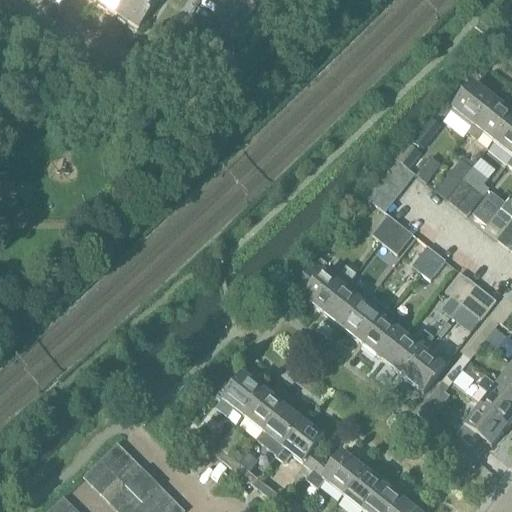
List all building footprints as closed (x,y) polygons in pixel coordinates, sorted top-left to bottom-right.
[(116,19),(128,0),(97,0),(94,5),(116,19)] [(151,0),(128,0),(116,19),(136,33),(156,3),(151,0)] [(472,129),(494,103),(472,86),(451,113),(472,129)] [(492,145),(511,120),(511,117),(494,103),(472,129),(492,145)] [(511,160),(511,120),(492,145),(511,160)] [(424,151),(440,129),(430,122),(414,143),(424,151)] [(446,202),(471,170),(460,162),(435,193),(446,202)] [(388,173),(407,188),(414,179),(410,175),(400,167),(395,164),(388,173)] [(400,197),(407,188),(388,173),(380,182),(400,197)] [(485,191),(489,186),(473,173),(462,187),(483,204),(490,195),(485,191)] [(392,207),(400,197),(380,182),(373,192),(392,207)] [(384,217),(392,207),(373,192),(365,202),(384,217)] [(492,195),(474,218),(487,229),(500,211),(511,220),(511,201),(511,202),(509,200),(505,206),(492,195)] [(382,245),(396,227),(388,220),(373,237),(382,245)] [(511,249),(511,222),(497,243),(510,253),(511,249)] [(396,227),(382,245),(397,257),(412,239),(396,227)] [(421,276),(436,258),(428,251),(413,269),(421,276)] [(436,258),(421,276),(430,283),(445,265),(436,258)] [(324,318),(345,291),(357,276),(348,269),(336,284),(317,269),(296,296),(324,318)] [(461,307),(475,289),(461,278),(447,296),(461,307)] [(475,289),(461,307),(481,324),(496,305),(484,296),(475,289)] [(344,334),(365,307),(345,291),(324,318),(344,334)] [(493,322),(500,327),(511,312),(511,296),(501,309),(493,321),(493,322)] [(363,349),(384,322),(365,307),(344,334),(363,349)] [(383,365),(404,338),(384,322),(363,349),(383,365)] [(484,347),(500,327),(493,322),(478,341),(484,347)] [(402,381),(424,354),(433,342),(425,335),(415,347),(404,338),(383,365),(402,381)] [(469,366),(484,347),(478,341),(477,341),(462,360),(469,366)] [(424,354),(402,381),(422,396),(443,369),(424,354)] [(453,385),(469,366),(462,360),(447,380),(453,385)] [(511,400),(511,368),(496,388),(511,400)] [(227,418),(232,412),(242,420),(263,393),(242,376),(216,409),(227,418)] [(511,422),(511,400),(496,388),(486,379),(479,388),(489,397),(481,407),(508,428),(511,422)] [(437,405),(453,385),(447,380),(431,401),(437,405)] [(261,435),(283,409),(263,393),(242,420),(261,435)] [(490,450),(508,428),(481,407),(463,429),(490,450)] [(281,451),(303,424),(283,409),(261,435),(281,451)] [(305,483),(322,461),(312,453),(322,440),(303,424),(281,451),(311,474),(304,483),(305,483)] [(201,450),(202,450),(207,444),(196,435),(190,442),(201,450)] [(125,457),(116,448),(99,464),(108,473),(125,457)] [(234,453),(229,460),(237,466),(242,459),(234,453)] [(342,498),(363,471),(342,455),(331,468),(322,461),(305,483),(316,492),(323,484),(342,498)] [(117,482),(134,465),(125,457),(108,473),(117,482)] [(231,473),(237,466),(229,460),(226,457),(220,464),(231,473)] [(108,473),(99,464),(83,481),(92,490),(108,473)] [(125,490),(141,473),(134,465),(117,482),(125,490)] [(237,466),(231,473),(242,482),(248,475),(237,466)] [(358,511),(362,511),(382,487),(363,471),(342,498),(358,511)] [(117,482),(108,473),(92,490),(99,499),(117,482)] [(150,482),(141,473),(125,490),(133,498),(150,482)] [(108,507),(125,490),(117,482),(99,499),(108,507)] [(159,490),(150,482),(133,498),(142,507),(159,490)] [(394,511),(402,502),(382,487),(362,511),(394,511)] [(119,511),(133,498),(125,490),(108,507),(112,511),(119,511)] [(153,511),(167,499),(159,490),(142,507),(146,511),(153,511)] [(270,502),(282,511),(292,500),(281,492),(278,496),(276,494),(270,502)] [(136,511),(142,507),(133,498),(119,511),(136,511)] [(170,511),(176,507),(167,499),(153,511),(170,511)] [(68,511),(71,509),(63,501),(51,511),(68,511)] [(413,511),(402,502),(394,511),(413,511)]
